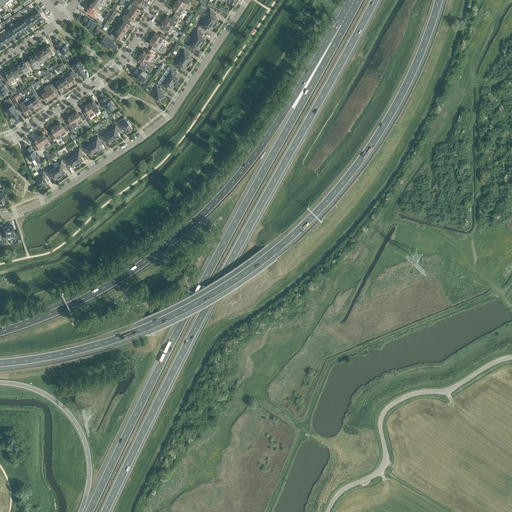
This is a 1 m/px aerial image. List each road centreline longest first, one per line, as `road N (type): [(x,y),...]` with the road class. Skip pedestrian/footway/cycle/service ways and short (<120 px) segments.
road 1 (motorway): [(0,363),(131,333),(209,296),(269,255),(334,192),(386,121),(438,0)]
road 2 (motorway): [(106,511),(374,0)]
road 3 (motorway): [(341,24),(88,511)]
road 4 (motorway): [(341,24),(268,135),(201,215),(119,278),(0,331)]
road 5 (residential): [(0,216),(42,202),(170,114),(246,0)]
road 6 (unclassified): [(329,511),(340,492),(382,468),(380,423),(390,405),(511,358)]
road 7 (residential): [(0,141),(109,72),(161,0)]
road 8 (motorway): [(0,382),(38,390),(74,420),(89,459),(80,511)]
